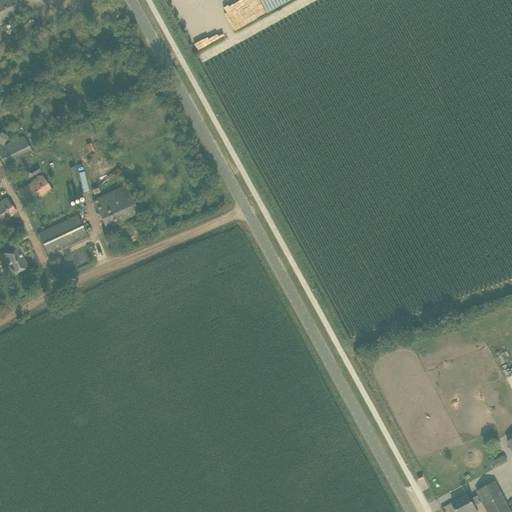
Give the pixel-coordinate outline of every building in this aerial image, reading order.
[(0,0),(0,26),(35,9),(34,9),(43,4),(41,0),(0,0)] [(259,0),(267,14),(291,0),(259,0)] [(31,97),(35,104),(60,93),(56,85),(31,97)] [(0,156),(5,167),(32,154),(24,137),(0,147),(0,156)] [(37,167),(27,174),(30,179),(40,172),(37,167)] [(16,192),(27,208),(52,191),(42,175),(16,192)] [(138,213),(126,186),(93,201),(105,229),(138,213)] [(0,225),(17,213),(6,198),(0,201),(0,225)] [(87,237),(78,217),(39,235),(48,255),(87,237)] [(21,252),(18,245),(0,254),(0,258),(8,275),(12,273),(13,275),(27,267),(20,253),(21,252)] [(504,457),(492,463),(495,469),(507,463),(504,457)] [(511,511),(495,482),(476,492),(478,496),(470,500),(468,496),(453,505),(456,511),(476,511),(474,507),(482,502),(487,511),(511,511)]
